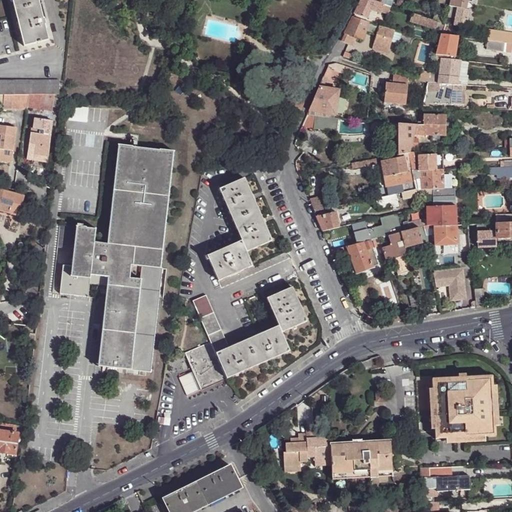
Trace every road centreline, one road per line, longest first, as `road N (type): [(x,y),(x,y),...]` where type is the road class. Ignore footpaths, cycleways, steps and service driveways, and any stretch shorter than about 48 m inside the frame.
road 1 (residential): [(358,351),(284,177),(289,146),(357,0)]
road 2 (secondary): [(358,351),(211,441),(70,511)]
road 3 (secondary): [(511,318),(358,351)]
